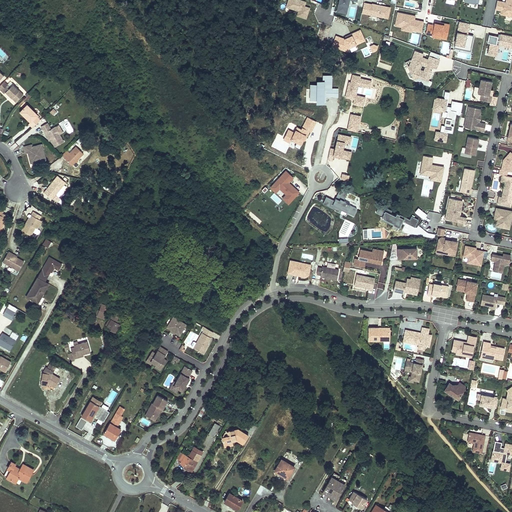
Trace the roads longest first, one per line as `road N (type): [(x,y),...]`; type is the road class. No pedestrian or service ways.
road 1 (residential): [(145,464),(153,445),(189,419),(241,327),(270,303),(308,298),(445,319)]
road 2 (residential): [(447,312),(364,305),(308,290),(272,292),(236,318),(206,369)]
road 3 (residential): [(511,245),(474,233),(504,85),(511,79)]
road 4 (residential): [(445,319),(429,409),(511,430)]
road 5 (tertiary): [(0,400),(120,465)]
